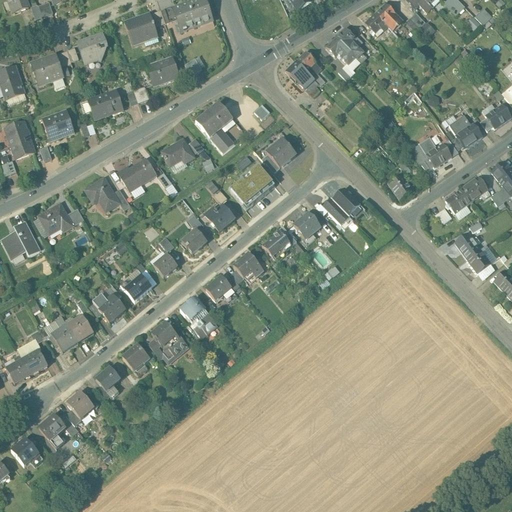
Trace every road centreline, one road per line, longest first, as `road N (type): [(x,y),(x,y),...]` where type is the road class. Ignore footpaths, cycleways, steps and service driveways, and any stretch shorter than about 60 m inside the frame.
road 1 (residential): [(67,381),(164,311),(339,162)]
road 2 (tertiary): [(254,63),(0,213)]
road 3 (residential): [(400,225),(511,349)]
road 4 (residential): [(133,0),(0,48)]
road 5 (residential): [(400,225),(511,141)]
road 6 (residential): [(254,63),(339,162)]
road 7 (tertiary): [(357,0),(254,63)]
